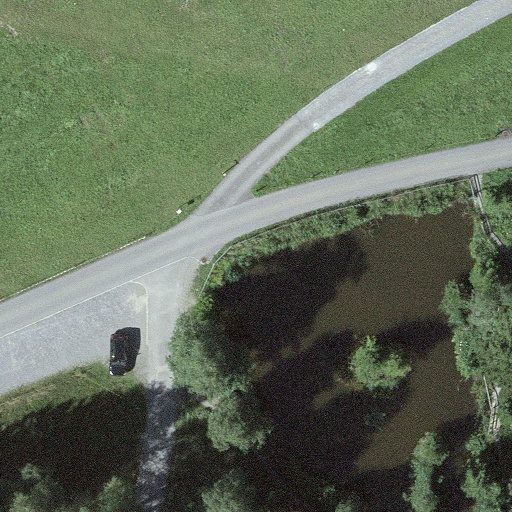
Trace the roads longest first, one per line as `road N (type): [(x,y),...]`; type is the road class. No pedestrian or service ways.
road 1 (track): [(148,511),(166,284),(186,243),(309,118),(508,0)]
road 2 (residential): [(0,326),(327,191),(511,154)]
